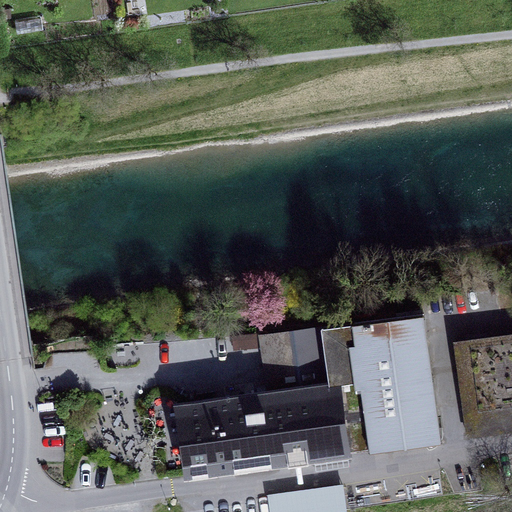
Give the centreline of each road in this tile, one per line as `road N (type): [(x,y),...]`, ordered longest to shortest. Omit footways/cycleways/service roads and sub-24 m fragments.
road 1 (residential): [(2,500),(64,502),(511,440)]
road 2 (tertiary): [(0,309),(14,415),(2,500)]
